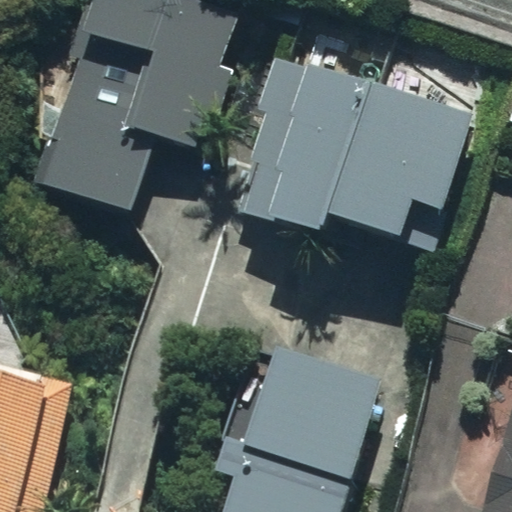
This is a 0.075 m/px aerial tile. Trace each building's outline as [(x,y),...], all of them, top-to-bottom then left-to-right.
[(247,21),(173,0),(105,0),(45,203),(145,233),(167,159),(206,170),(216,137),(228,141),(244,85),(229,80),(247,21)] [(426,226),(456,234),(485,127),(388,101),(281,72),(240,223),(276,233),(273,245),(343,264),(348,246),(416,265),(426,226)] [(285,369),(258,463),(240,458),(227,502),(245,508),(243,511),(359,511),(392,400),(285,369)] [(0,511),(33,511),(68,399),(0,379),(0,511)] [(511,511),(511,442),(491,511),(511,511)]
